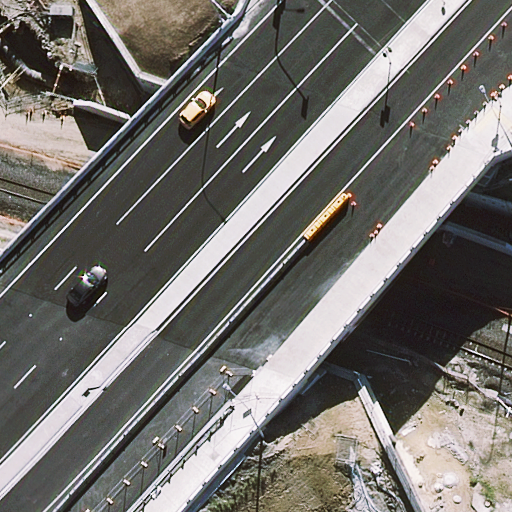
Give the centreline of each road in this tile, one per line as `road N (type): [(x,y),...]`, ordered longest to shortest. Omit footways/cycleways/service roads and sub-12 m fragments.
road 1 (trunk): [(511,54),(231,378),(85,511)]
road 2 (trunk): [(0,413),(411,0)]
road 3 (track): [(1,122),(511,295)]
